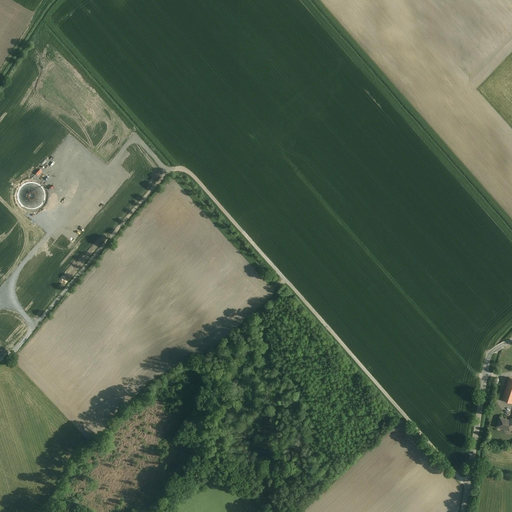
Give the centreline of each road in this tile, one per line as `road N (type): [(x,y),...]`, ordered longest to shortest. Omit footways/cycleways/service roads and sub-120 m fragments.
road 1 (track): [(467,482),(179,162),(0,360)]
road 2 (unclassified): [(511,341),(489,356),(463,511)]
road 3 (track): [(0,293),(105,166)]
